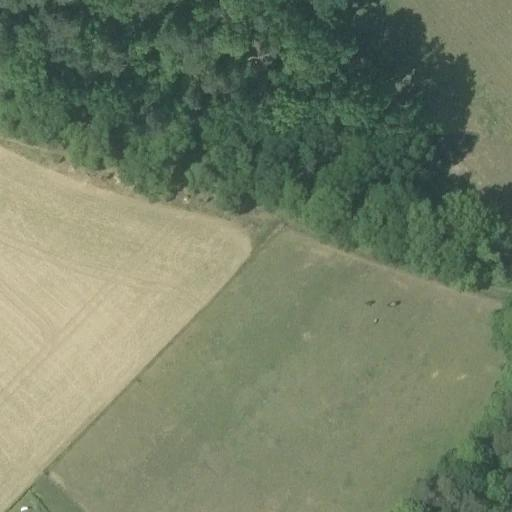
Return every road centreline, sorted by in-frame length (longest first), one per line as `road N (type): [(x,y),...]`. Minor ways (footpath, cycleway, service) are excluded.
road 1 (track): [(511,286),(392,258),(299,213)]
road 2 (track): [(425,167),(299,213)]
